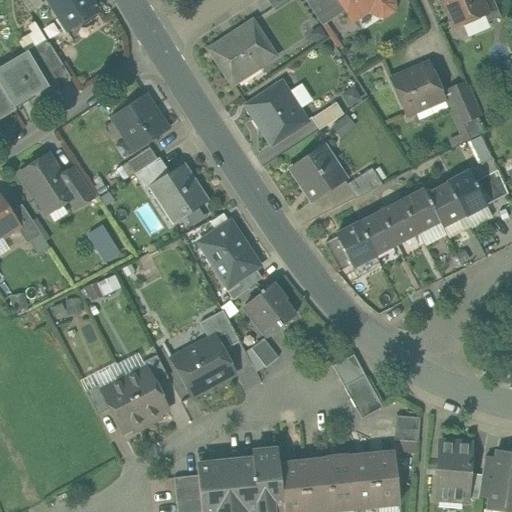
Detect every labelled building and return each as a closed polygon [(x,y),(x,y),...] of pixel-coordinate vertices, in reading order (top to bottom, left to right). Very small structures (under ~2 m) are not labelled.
[(89,0),(47,0),(66,30),(97,11),(89,0)] [(267,0),(273,9),(287,0),(267,0)] [(305,0),(322,26),(347,9),(341,0),(305,0)] [(341,0),(347,9),(352,17),(369,6),(373,12),(377,15),(384,17),(393,10),(394,4),(393,0),(341,0)] [(443,0),(453,20),(464,16),(467,23),(486,15),(487,14),(480,0),(443,0)] [(493,0),(480,0),(487,14),(486,15),(489,22),(501,17),(493,0)] [(252,21),(210,49),(233,85),(276,57),(252,21)] [(26,52),(42,78),(63,65),(47,40),(26,52)] [(26,52),(0,67),(0,85),(13,107),(47,86),(42,78),(26,52)] [(47,86),(50,91),(55,91),(70,82),(71,78),(63,65),(42,78),(47,86)] [(429,65),(392,81),(407,114),(443,98),(429,65)] [(282,83),(246,106),(271,145),(307,122),(299,110),(288,93),(282,83)] [(302,84),(288,93),(299,110),(312,101),(302,84)] [(0,85),(0,118),(14,110),(13,107),(0,85)] [(464,86),(450,93),(462,123),(477,116),(464,86)] [(146,95),(112,117),(133,152),(168,130),(146,95)] [(336,103),(311,119),(319,130),(344,115),(336,103)] [(347,116),(333,128),(341,138),(355,126),(347,116)] [(323,146),(291,167),(314,200),(345,180),(323,146)] [(150,148),(126,163),(134,174),(157,159),(150,148)] [(47,155),(21,172),(19,173),(20,174),(43,209),(44,210),(45,210),(45,209),(55,202),(57,204),(61,205),(74,196),(75,196),(62,175),(49,156),(49,155),(48,154),(47,155)] [(157,159),(134,174),(141,185),(146,183),(165,170),(157,159)] [(167,174),(165,170),(146,183),(173,224),(208,200),(184,163),(167,174)] [(93,198),(74,169),(74,168),(73,168),(62,175),(75,196),(74,196),(81,206),(92,199),(93,198)] [(372,168),(347,184),(356,198),(383,185),(372,168)] [(469,171),(447,183),(465,217),(487,205),(469,171)] [(447,183),(426,194),(423,188),(423,189),(443,228),(465,217),(447,183)] [(111,189),(101,196),(107,206),(117,199),(111,189)] [(423,189),(401,200),(419,234),(440,223),(442,228),(443,228),(423,189)] [(0,237),(17,226),(17,225),(0,198),(0,237)] [(401,200),(380,211),(397,245),(419,234),(401,200)] [(10,208),(36,253),(49,245),(23,201),(10,208)] [(380,211),(358,222),(376,256),(397,245),(380,211)] [(104,261),(120,252),(102,222),(86,232),(104,261)] [(376,256),(358,222),(336,234),(352,265),(354,268),(376,256)] [(230,223),(200,243),(214,265),(213,266),(225,285),(226,287),(255,268),(258,266),(256,261),(230,223)] [(352,265),(338,237),(325,243),(340,272),(352,265)] [(255,268),(226,287),(225,285),(224,286),(233,300),(262,278),(255,268)] [(87,285),(92,297),(119,285),(113,273),(87,285)] [(283,300),(273,287),(274,286),(273,285),(245,306),(246,308),(247,307),(268,335),(267,336),(268,337),(295,317),(294,315),(293,316),(282,302),(285,300),(284,299),(283,300)] [(239,340),(222,311),(199,323),(208,339),(214,335),(222,350),(239,340)] [(208,339),(172,358),(192,397),(235,374),(222,350),(214,335),(208,339)] [(278,358),(264,339),(251,349),(266,368),(278,358)] [(156,355),(143,362),(146,367),(147,367),(156,385),(168,378),(156,355)] [(354,355),(333,366),(338,377),(359,365),(354,355)] [(359,365),(338,377),(344,387),(365,376),(359,365)] [(156,385),(147,367),(146,367),(123,379),(145,421),(168,409),(156,385)] [(371,386),(365,376),(344,387),(350,398),(371,386)] [(101,390),(100,390),(110,408),(122,433),(145,421),(123,379),(101,390)] [(99,385),(85,392),(97,415),(110,408),(100,390),(101,390),(99,385)] [(371,386),(350,398),(356,408),(377,397),(371,386)] [(382,407),(377,397),(356,408),(362,419),(382,407)] [(420,418),(396,416),(395,428),(419,430),(420,418)] [(419,430),(395,428),(394,440),(418,442),(419,430)] [(472,445),(439,442),(435,498),(465,500),(466,498),(470,473),(472,445)] [(278,451),(252,454),(253,461),(258,511),(273,511),(273,510),(283,509),(279,465),(278,451)] [(15,511),(27,507),(3,452),(0,453),(0,511),(15,511)] [(394,453),(371,456),(376,505),(399,503),(394,453)] [(511,454),(497,453),(496,460),(490,496),(488,508),(511,511),(511,454)] [(348,456),(324,459),(324,460),(325,460),(330,510),(353,508),(348,458),(349,458),(348,456)] [(349,458),(348,458),(353,508),(376,505),(371,456),(349,458)] [(496,460),(484,459),(482,475),(479,494),(490,496),(496,460)] [(324,460),(302,463),(307,511),(310,511),(330,510),(325,460),(324,460)] [(253,461),(197,466),(198,475),(199,487),(200,499),(201,511),(258,511),(253,461)] [(307,511),(302,463),(279,465),(283,509),(283,511),(307,511)] [(482,475),(470,473),(466,498),(478,500),(479,494),(482,475)] [(198,475),(174,478),(175,490),(199,487),(198,475)] [(199,487),(175,490),(176,502),(200,499),(199,487)] [(200,499),(176,502),(177,511),(193,511),(201,511),(200,499)]
